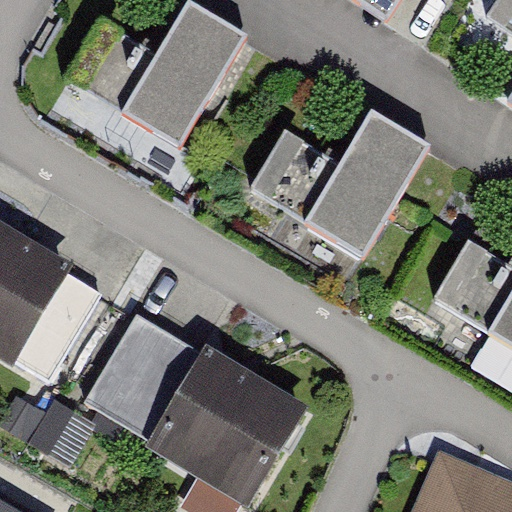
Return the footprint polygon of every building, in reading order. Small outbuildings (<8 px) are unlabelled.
[(406,0),(348,0),(391,22),(406,0)] [(511,0),(502,0),(489,25),(511,39),(511,0)] [(249,42),(190,10),(166,58),(103,24),(68,88),(186,148),(249,42)] [(435,152),(371,117),(342,170),(289,141),(256,201),(374,264),(435,152)] [(104,295),(0,235),(0,360),(50,389),(104,295)] [(511,268),(474,251),(438,312),(511,352),(511,268)] [(309,417),(143,321),(89,415),(255,510),(309,417)] [(435,511),(511,511),(511,470),(457,451),(435,511)] [(23,511),(0,499),(0,511),(23,511)]
